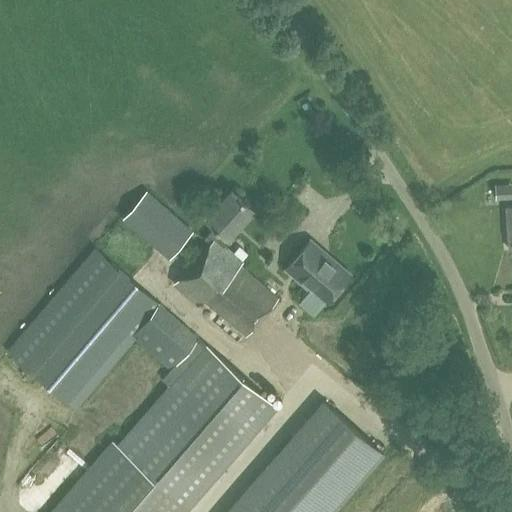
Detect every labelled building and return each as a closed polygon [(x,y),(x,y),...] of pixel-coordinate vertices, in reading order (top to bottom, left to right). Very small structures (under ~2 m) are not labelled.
[(511,184),(496,185),(496,198),(511,197),(511,184)] [(203,299),(247,335),(279,298),(240,264),(243,261),(222,243),(255,208),(233,188),(206,218),(216,226),(205,237),(211,243),(175,282),(200,303),(203,299)] [(173,257),(195,233),(147,190),(125,213),(173,257)] [(298,277),(326,302),(351,274),(330,257),(327,261),(307,243),(289,263),(301,273),(298,277)] [(50,511),(183,511),(277,405),(155,299),(130,278),(147,259),(134,249),(118,268),(97,249),(10,352),(31,370),(68,401),(77,407),(136,340),(171,370),(164,379),(171,384),(119,443),(113,438),(50,511)] [(334,511),(386,453),(323,399),(225,511),(334,511)] [(36,511),(46,511),(82,462),(56,444),(35,474),(40,477),(22,502),(36,511)]
